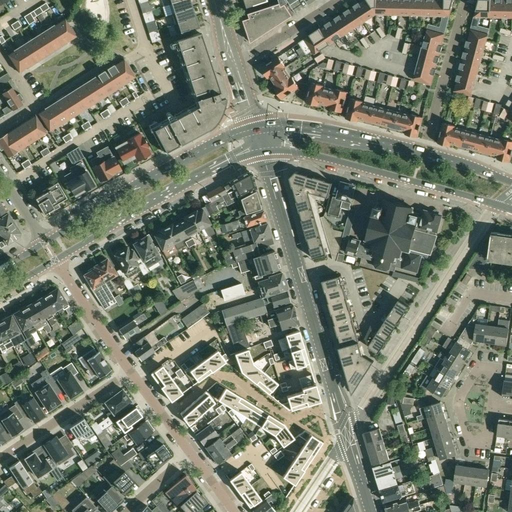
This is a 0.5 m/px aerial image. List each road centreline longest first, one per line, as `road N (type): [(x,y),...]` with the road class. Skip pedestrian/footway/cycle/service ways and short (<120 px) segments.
road 1 (secondary): [(347,436),(261,151)]
road 2 (primary): [(506,180),(342,133),(254,128)]
road 3 (primary): [(261,151),(310,154),(511,209)]
road 4 (primary): [(254,128),(204,148),(43,242)]
road 5 (primary): [(54,260),(261,151)]
road 6 (residential): [(149,97),(6,186)]
road 7 (residential): [(0,458),(130,371)]
road 8 (residential): [(489,407),(492,373),(482,366),(460,402),(470,439),(486,433)]
road 9 (unclassified): [(130,371),(54,260)]
